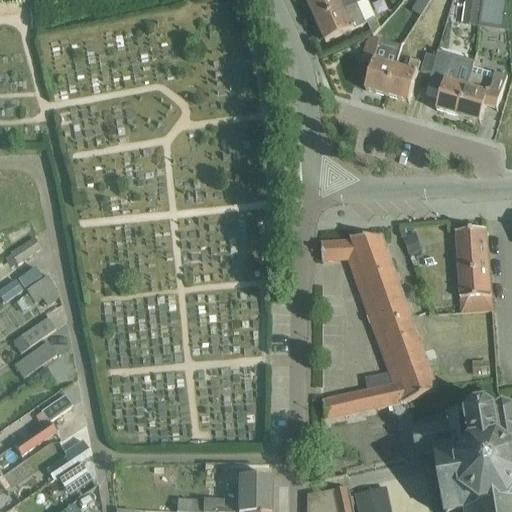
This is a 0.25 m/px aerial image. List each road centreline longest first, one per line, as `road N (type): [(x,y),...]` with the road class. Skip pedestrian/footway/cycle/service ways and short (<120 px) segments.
road 1 (residential): [(296,511),(302,232),(330,182)]
road 2 (secondary): [(330,182),(314,164),(304,77),(273,0)]
road 3 (residential): [(491,188),(489,158),(337,113)]
road 4 (secondary): [(491,188),(352,194),(330,182)]
road 5 (residential): [(511,313),(500,187)]
